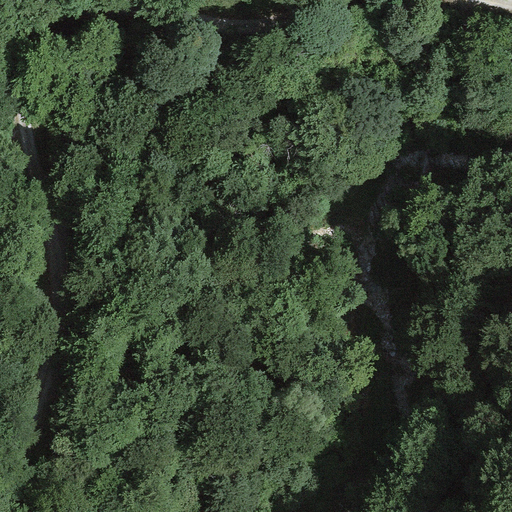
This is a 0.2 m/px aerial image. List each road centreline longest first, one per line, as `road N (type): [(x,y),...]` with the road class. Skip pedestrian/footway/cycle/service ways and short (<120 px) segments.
road 1 (unclassified): [(46,0),(22,7),(13,49),(31,162),(57,254),(56,350),(0,503)]
road 2 (unclassified): [(333,0),(292,19),(226,26),(80,0)]
